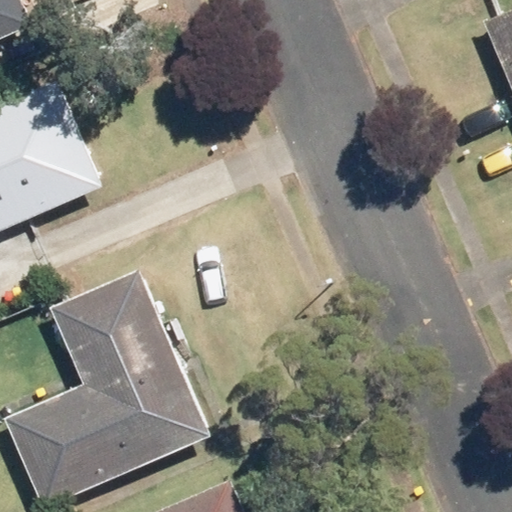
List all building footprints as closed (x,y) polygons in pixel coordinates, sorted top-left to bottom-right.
[(0,0),(0,41),(45,20),(35,0),(0,0)] [(511,9),(502,13),(511,36),(511,9)] [(0,113),(0,231),(118,186),(79,83),(0,113)] [(26,407),(64,499),(231,431),(193,338),(192,339),(158,258),(67,296),(101,376),(26,407)] [(264,511),(250,481),(182,511),(264,511)]
